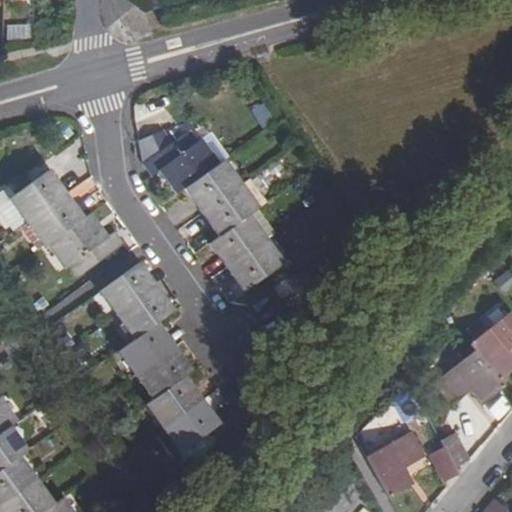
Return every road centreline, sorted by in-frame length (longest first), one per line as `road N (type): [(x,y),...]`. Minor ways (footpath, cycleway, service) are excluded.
road 1 (residential): [(90,78),(103,105),(115,182),(222,347)]
road 2 (unclassified): [(90,78),(368,0)]
